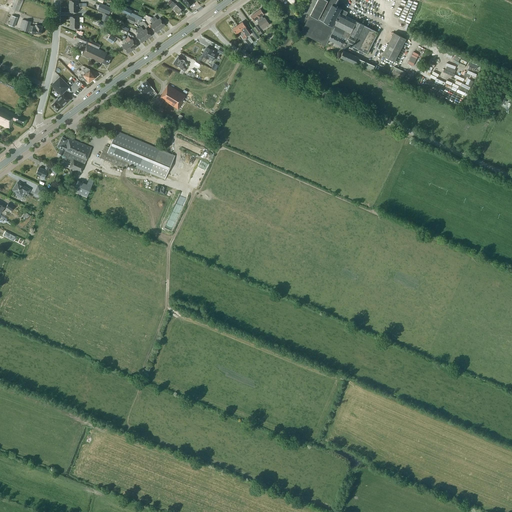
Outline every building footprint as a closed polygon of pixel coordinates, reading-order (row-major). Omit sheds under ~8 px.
[(15,0),(12,9),(17,11),(21,0),(15,0)] [(178,5),(176,3),(176,4),(173,1),(171,0),(170,0),(168,2),(170,4),(169,5),(172,8),(178,14),(179,13),(180,14),(181,12),(181,11),(181,10),(182,9),(180,6),(180,5),(179,4),(178,5)] [(341,8),(335,5),(337,0),(313,0),(307,12),(310,14),(301,32),(326,45),(328,39),(347,49),(349,44),(367,53),(378,32),(346,16),(348,12),(341,8)] [(98,9),(109,14),(111,8),(100,3),(98,9)] [(129,16),(129,15),(131,12),(132,11),(120,5),(118,10),(129,16)] [(261,9),(256,12),(266,26),(269,24),(264,17),(263,18),(262,15),(264,14),(261,9)] [(262,29),(266,26),(256,12),(251,16),(254,21),(257,19),(259,21),(257,22),(262,29)] [(16,26),(19,16),(13,15),(10,25),(16,26)] [(133,24),(135,18),(131,17),(129,16),(126,21),(133,24)] [(155,16),(153,18),(161,28),(166,25),(160,18),(158,19),(155,16)] [(153,18),(150,20),(153,23),(150,25),(156,32),(161,28),(153,18)] [(36,26),(30,26),(31,22),(23,19),(20,29),(29,31),(32,32),(32,33),(36,34),(37,34),(41,34),(42,26),(37,25),(36,25),(36,26)] [(246,33),(249,31),(243,21),(238,25),(243,32),(244,34),(246,37),(248,35),(246,33)] [(243,39),(246,37),(244,34),(243,32),(238,25),(233,29),(236,34),(239,32),(242,36),(243,39)] [(147,39),(152,35),(146,28),(144,30),(141,26),(139,28),(147,39)] [(142,43),(147,39),(139,28),(136,30),(139,34),(137,35),(142,43)] [(260,37),(256,33),(253,28),(250,30),(254,35),(257,39),(260,37)] [(396,31),(384,55),(397,61),(409,38),(396,31)] [(79,40),(87,43),(82,54),(101,63),(101,62),(108,65),(112,56),(106,54),(107,53),(99,49),(101,45),(88,38),(87,39),(77,34),(75,39),(79,40)] [(107,40),(112,43),(115,38),(110,35),(107,40)] [(131,38),(127,41),(128,42),(133,49),(138,46),(132,39),(131,38)] [(127,41),(125,39),(122,41),(125,44),(123,46),(128,53),(133,49),(128,42),(127,41)] [(207,47),(202,56),(212,61),(216,54),(213,53),(214,51),(207,47)] [(358,58),(358,57),(343,51),(340,57),(355,64),(356,62),(359,64),(361,59),(358,58)] [(178,66),(180,68),(181,69),(185,71),(186,69),(183,67),(184,66),(182,65),(185,61),(183,59),(178,56),(173,63),(178,66)] [(84,76),(85,77),(89,82),(95,77),(90,70),(90,69),(87,67),(83,70),(85,73),(84,75),(84,76)] [(401,81),(405,73),(394,68),(390,76),(401,81)] [(70,86),(60,76),(51,85),(61,95),(55,101),(51,105),(57,111),(61,108),(62,108),(71,99),(64,92),(70,86)] [(150,93),(151,94),(153,97),(157,94),(153,88),(146,80),(143,83),(141,84),(138,87),(142,92),(144,95),(148,92),(149,94),(150,93)] [(178,109),(183,100),(185,96),(168,85),(160,98),(178,109)] [(0,124),(9,129),(13,120),(21,124),(24,118),(13,113),(13,112),(0,105),(0,124)] [(129,163),(150,172),(165,179),(175,155),(117,130),(110,147),(106,145),(100,157),(127,168),(129,163)] [(68,139),(62,136),(57,146),(61,148),(59,153),(63,155),(66,156),(65,159),(72,162),(70,168),(81,172),(92,147),(69,138),(66,144),(65,144),(68,139)] [(422,146),(412,140),(410,143),(421,149),(422,146)] [(211,159),(213,152),(192,145),(189,152),(211,159)] [(201,159),(195,170),(204,175),(210,164),(201,159)] [(48,171),(49,166),(47,165),(45,170),(39,167),(36,173),(41,175),(41,177),(41,179),(43,179),(44,179),(48,171)] [(18,182),(13,190),(17,192),(16,194),(17,195),(20,198),(21,198),(25,192),(27,193),(30,189),(18,182)] [(41,195),(44,188),(38,185),(35,193),(41,195)] [(15,236),(5,231),(3,235),(13,240),(15,236)]
